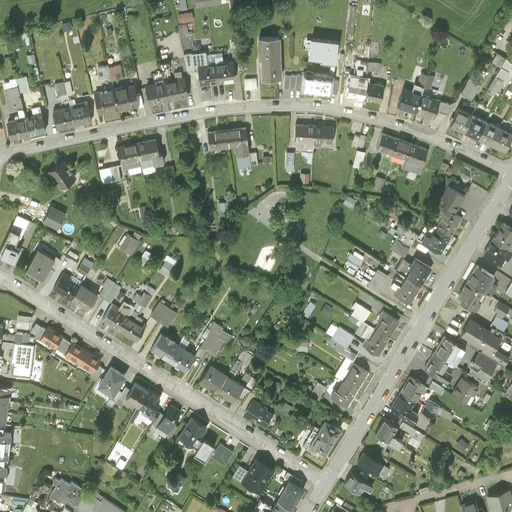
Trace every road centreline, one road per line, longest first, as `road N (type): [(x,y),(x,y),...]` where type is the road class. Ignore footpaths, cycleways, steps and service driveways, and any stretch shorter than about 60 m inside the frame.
road 1 (residential): [(511,174),(410,129),(300,107),(220,111),(0,160)]
road 2 (residential): [(324,482),(0,277)]
road 3 (residential): [(324,482),(511,174)]
